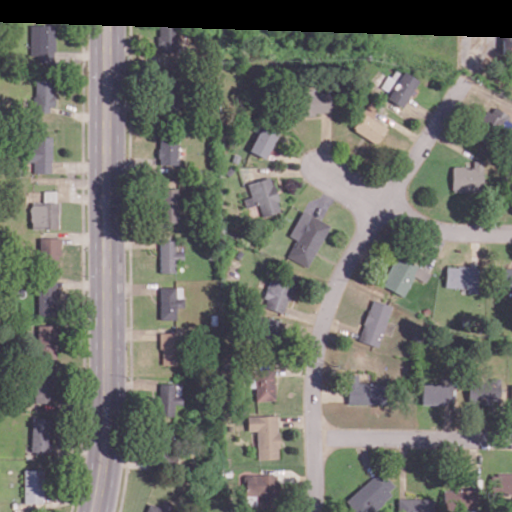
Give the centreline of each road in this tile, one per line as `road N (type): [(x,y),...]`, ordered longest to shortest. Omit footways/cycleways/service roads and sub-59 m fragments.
road 1 (secondary): [(100,0),(107,437),(94,511)]
road 2 (residential): [(458,80),(338,270),(316,338),(311,511)]
road 3 (residential): [(312,436),(511,437)]
road 4 (residential): [(380,200),(452,231),(511,233)]
